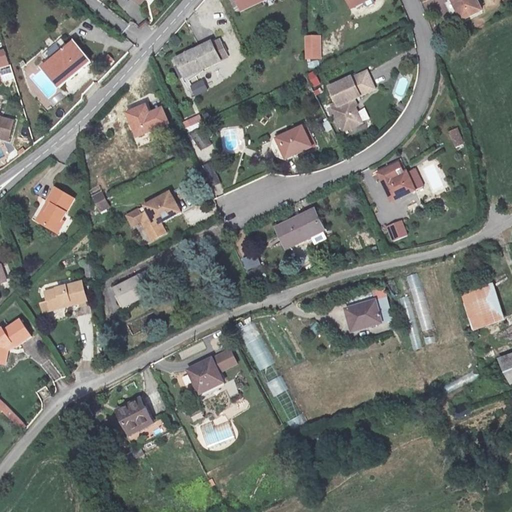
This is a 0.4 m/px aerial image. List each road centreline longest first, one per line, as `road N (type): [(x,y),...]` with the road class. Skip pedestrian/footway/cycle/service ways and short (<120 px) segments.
road 1 (residential): [(511,220),(440,252),(224,316),(69,395),(0,472)]
road 2 (residential): [(404,0),(427,64),(423,92),(396,135),(365,159),(235,215)]
road 3 (unclassified): [(189,0),(77,126),(0,190)]
